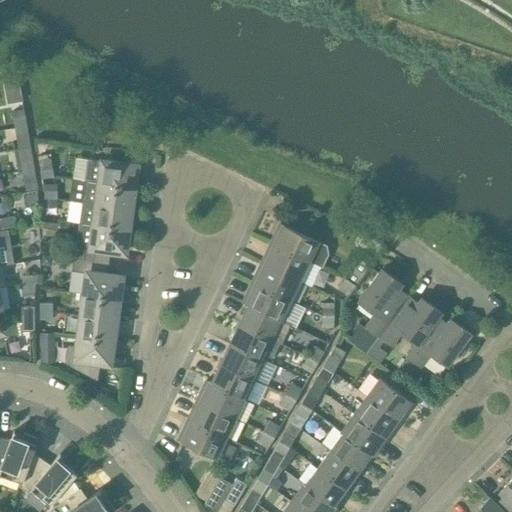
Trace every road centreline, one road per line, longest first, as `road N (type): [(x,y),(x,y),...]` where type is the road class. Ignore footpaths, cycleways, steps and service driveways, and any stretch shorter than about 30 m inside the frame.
road 1 (residential): [(140,463),(251,186),(177,164),(122,446)]
road 2 (residential): [(375,511),(511,330)]
road 3 (residential): [(122,446),(67,405),(0,385)]
road 4 (residential): [(401,247),(511,324)]
road 5 (residential): [(511,418),(422,511)]
